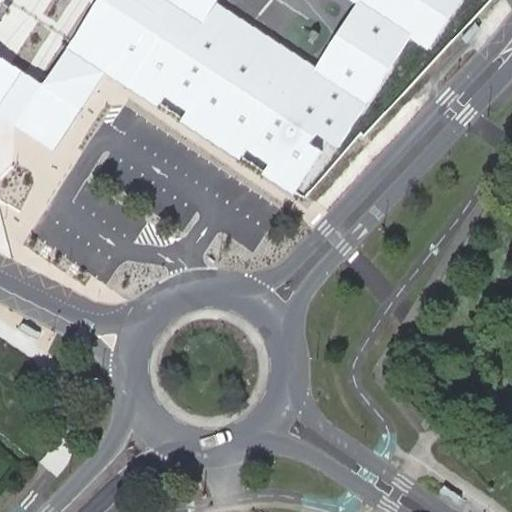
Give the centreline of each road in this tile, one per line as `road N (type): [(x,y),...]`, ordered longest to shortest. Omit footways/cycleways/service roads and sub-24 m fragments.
road 1 (tertiary): [(254,306),(335,237),(511,42)]
road 2 (residential): [(268,409),(426,511)]
road 3 (tertiary): [(142,392),(109,450),(49,511)]
road 4 (tertiary): [(85,511),(129,468),(186,434)]
